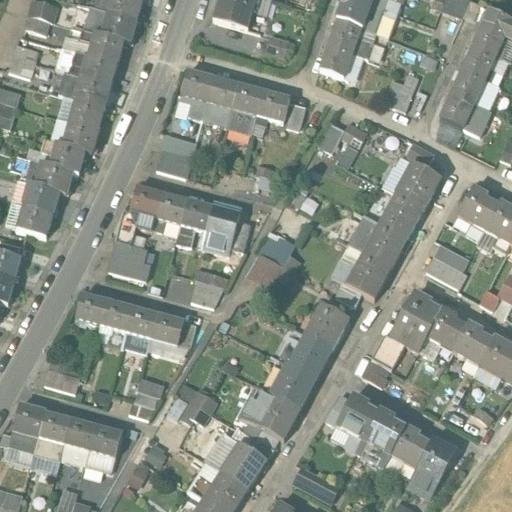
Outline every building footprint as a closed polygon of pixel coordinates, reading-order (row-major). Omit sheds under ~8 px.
[(142,4),(127,0),(112,0),(107,18),(136,26),(142,4)] [(256,1),(253,0),(220,0),(213,25),(246,35),(251,17),(267,22),(271,7),(256,2),(256,1)] [(373,0),(346,0),(346,1),(370,10),(373,0)] [(445,1),(443,0),(435,0),(431,13),(440,16),(445,1)] [(370,10),(346,1),(337,26),(361,35),(370,10)] [(454,4),(445,1),(440,16),(449,19),(454,4)] [(57,12),(33,5),(29,20),(50,26),(53,27),(57,12)] [(107,18),(90,13),(83,36),(123,47),(130,49),(136,26),(107,18)] [(511,27),(489,16),(472,52),(495,63),(504,43),(511,46),(511,27)] [(50,26),(29,20),(25,34),(46,40),(50,26)] [(361,35),(337,26),(328,50),(352,59),(361,35)] [(123,47),(83,36),(82,36),(78,47),(91,51),(88,61),(116,69),(123,47)] [(288,47),(269,41),(265,57),(284,62),(288,47)] [(38,57),(16,50),(12,63),(35,69),(38,57)] [(352,59),(328,50),(319,75),(343,84),(352,59)] [(495,63),(472,52),(462,76),(485,86),(495,63)] [(116,69),(88,61),(82,83),(110,92),(116,69)] [(35,69),(12,63),(8,76),(31,83),(35,69)] [(485,86),(462,76),(451,99),(486,116),(497,92),(485,86)] [(212,83),(187,77),(180,106),(191,109),(188,122),(202,125),(212,83)] [(110,92),(82,83),(75,105),(103,114),(110,92)] [(237,90),(212,83),(202,125),(226,132),(230,115),(231,115),(237,90)] [(392,85),(384,109),(395,112),(403,89),(392,85)] [(403,89),(395,112),(406,116),(415,93),(403,89)] [(263,96),(237,90),(231,115),(230,115),(226,132),(251,138),(256,121),(263,96)] [(13,100),(0,95),(0,106),(10,110),(13,100)] [(289,103),(263,96),(256,121),(283,128),(289,103)] [(486,116),(451,99),(440,124),(479,142),(491,118),(486,116)] [(103,114),(75,105),(69,128),(97,136),(103,114)] [(17,112),(0,107),(0,130),(10,134),(17,112)] [(97,136),(69,128),(62,150),(85,157),(90,159),(97,136)] [(344,136),(330,129),(318,151),(333,158),(341,143),(349,147),(356,133),(348,129),(344,136)] [(356,133),(349,147),(358,152),(365,138),(356,133)] [(195,149),(166,141),(162,155),(170,157),(191,163),(195,149)] [(62,150),(44,145),(40,157),(52,160),(49,170),(72,177),(71,178),(78,180),(85,157),(62,150)] [(433,160),(413,148),(405,161),(427,173),(433,160)] [(511,151),(508,150),(501,166),(510,170),(511,165),(511,151)] [(162,155),(155,153),(152,162),(168,166),(170,157),(162,155)] [(72,177),(49,170),(42,168),(35,190),(35,191),(58,197),(58,198),(65,200),(71,178),(72,177)] [(274,174),(258,170),(256,179),(271,184),(274,174)] [(440,185),(412,170),(396,200),(424,215),(440,185)] [(256,179),(256,180),(252,191),(278,198),(281,187),(271,184),(256,179)] [(58,197),(35,191),(35,190),(29,188),(23,211),(51,219),(58,198),(58,197)] [(137,193),(130,217),(124,216),(116,247),(131,251),(136,232),(153,236),(156,224),(162,200),(137,193)] [(473,194),(457,223),(472,231),(474,227),(485,233),(497,211),(486,205),(487,202),(473,194)] [(188,206),(162,200),(156,224),(181,230),(188,206)] [(424,215),(396,200),(380,230),(407,245),(424,215)] [(213,213),(188,206),(181,230),(176,248),(190,251),(195,234),(206,237),(213,213)] [(51,219),(23,211),(12,207),(5,229),(16,232),(15,234),(45,242),(51,219)] [(511,215),(511,214),(498,208),(497,211),(485,233),(483,236),(497,244),(492,253),(505,259),(509,251),(510,251),(511,247),(511,219),(511,218),(511,215)] [(238,220),(213,213),(206,237),(202,253),(215,257),(222,252),(229,254),(237,226),(238,220)] [(380,230),(365,222),(349,252),(363,260),(391,275),(407,245),(380,230)] [(237,226),(229,254),(243,258),(250,230),(237,226)] [(116,247),(114,247),(111,261),(144,270),(147,256),(131,251),(116,247)] [(467,266),(439,251),(433,262),(456,274),(461,277),(467,266)] [(289,261),(280,255),(273,267),(283,273),(289,261)] [(20,264),(0,258),(0,282),(14,287),(20,264)] [(363,260),(356,273),(341,265),(331,282),(347,291),(347,290),(375,306),(391,275),(363,260)] [(144,270),(111,261),(107,275),(147,286),(150,272),(144,270)] [(273,267),(262,261),(250,282),(271,294),(283,273),(273,267)] [(300,267),(289,261),(283,273),(293,278),(300,267)] [(456,274),(433,262),(429,270),(452,283),(456,274)] [(283,273),(277,285),(286,290),(293,278),(283,273)] [(224,282),(208,278),(205,287),(221,291),(224,282)] [(511,282),(510,281),(499,301),(511,307),(511,282)] [(0,282),(0,307),(7,310),(14,287),(0,282)] [(221,291),(205,287),(203,296),(219,301),(221,291)] [(498,303),(485,296),(479,309),(492,316),(498,303)] [(107,306),(82,299),(75,324),(101,331),(107,306)] [(429,307),(415,299),(399,329),(413,337),(415,333),(427,340),(440,318),(439,317),(427,311),(429,307)] [(132,313),(107,306),(101,331),(126,338),(132,313)] [(321,310),(304,341),(332,356),(348,326),(321,310)] [(157,320),(132,313),(126,338),(151,344),(157,320)] [(456,321),(441,314),(439,317),(440,318),(427,340),(425,343),(440,351),(442,347),(453,354),(454,354),(466,332),(465,331),(454,325),(456,321)] [(183,327),(157,320),(151,344),(176,351),(183,327)] [(482,336),(467,328),(465,331),(466,332),(454,354),(453,354),(451,357),(466,365),(468,362),(479,368),(480,368),(492,346),(480,339),(482,336)] [(399,329),(393,341),(418,355),(425,343),(427,340),(415,333),(413,337),(399,329)] [(332,356),(304,341),(288,371),(315,386),(332,356)] [(511,352),(493,342),(492,346),(480,368),(479,368),(477,371),(511,390),(511,352)] [(390,365),(376,357),(371,365),(385,373),(390,365)] [(66,370),(50,365),(48,375),(63,379),(66,370)] [(385,373),(371,365),(367,373),(381,381),(385,373)] [(315,386),(288,371),(271,400),(299,416),(315,386)] [(63,379),(48,375),(45,384),(61,388),(63,379)] [(159,393),(143,389),(141,398),(156,402),(159,393)] [(271,400),(255,391),(238,421),(255,431),(271,400)] [(156,402),(141,398),(138,407),(154,411),(156,402)] [(204,405),(195,400),(190,408),(200,414),(204,405)] [(299,416),(271,400),(255,431),(261,434),(279,444),(282,446),(299,416)] [(336,432),(349,407),(339,402),(324,425),(336,432)] [(367,410),(352,402),(336,432),(351,440),(344,452),(356,459),(377,420),(365,414),(367,410)] [(214,411),(204,405),(200,414),(210,419),(214,411)] [(151,413),(131,408),(128,418),(148,424),(151,413)] [(200,414),(190,408),(185,416),(195,422),(200,414)] [(45,419),(19,412),(12,437),(38,444),(45,419)] [(492,422),(479,413),(474,420),(487,430),(492,422)] [(210,419),(200,414),(195,422),(205,428),(210,419)] [(393,424),(378,417),(377,420),(356,459),(383,473),(389,461),(403,435),(403,434),(391,428),(393,424)] [(70,426),(45,419),(38,444),(63,451),(70,426)] [(487,430),(474,420),(468,428),(481,437),(487,430)] [(95,433),(70,426),(63,451),(88,458),(95,433)] [(405,431),(403,434),(403,435),(389,461),(403,468),(405,465),(417,471),(430,449),(429,449),(417,442),(419,439),(405,431)] [(121,440),(95,433),(88,458),(114,465),(121,440)] [(279,444),(261,434),(255,446),(272,456),(279,444)] [(130,464),(135,438),(123,436),(118,461),(130,464)] [(245,454),(240,451),(239,451),(224,441),(205,469),(220,480),(246,497),(266,468),(245,454)] [(255,446),(252,444),(245,454),(266,468),(273,457),(272,456),(255,446)] [(453,457),(431,445),(429,449),(430,449),(417,471),(415,475),(437,487),(453,457)] [(155,446),(145,460),(186,489),(195,476),(155,446)] [(322,474),(309,467),(304,475),(318,483),(322,474)] [(318,483),(304,475),(300,473),(292,489),(329,509),(338,494),(318,483)] [(415,475),(408,491),(429,502),(437,487),(415,475)] [(220,480),(213,491),(198,481),(187,498),(202,508),(207,511),(236,511),(246,497),(220,480)] [(18,511),(21,501),(0,494),(0,509),(9,511),(18,511)] [(53,494),(47,511),(57,511),(62,497),(53,494)]
